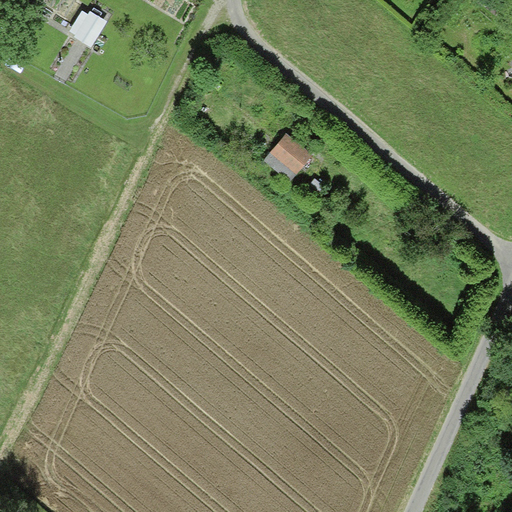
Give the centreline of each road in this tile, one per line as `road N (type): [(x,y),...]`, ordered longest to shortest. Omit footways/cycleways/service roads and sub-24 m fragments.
road 1 (track): [(0,442),(224,4)]
road 2 (track): [(511,258),(226,0)]
road 3 (track): [(419,511),(511,302)]
